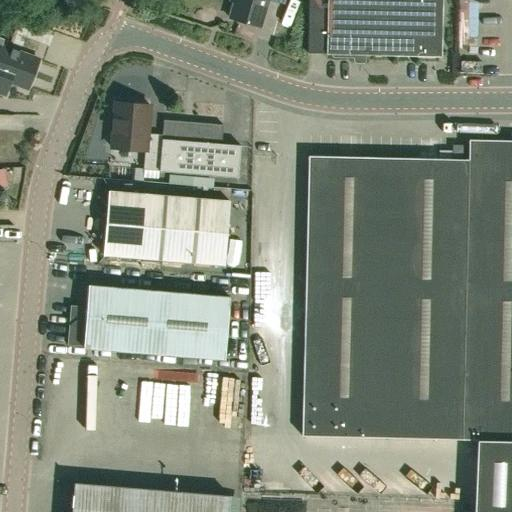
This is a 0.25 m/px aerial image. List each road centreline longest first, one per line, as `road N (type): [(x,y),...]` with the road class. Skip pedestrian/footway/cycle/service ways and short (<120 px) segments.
road 1 (unclassified): [(13,511),(47,168),(91,56),(106,41)]
road 2 (unclassified): [(511,99),(309,97),(138,38),(106,41)]
